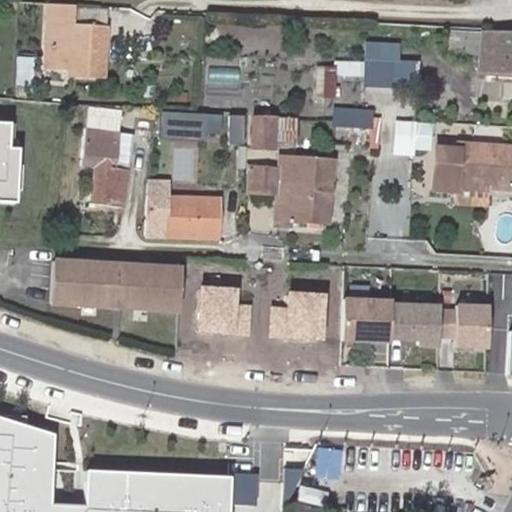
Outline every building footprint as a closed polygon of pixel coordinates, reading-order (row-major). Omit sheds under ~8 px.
[(69,64),(68,75),(100,76),(104,13),(72,11),(45,10),(43,45),(70,46),(69,64)] [(463,53),(479,57),(480,35),(449,33),(446,33),(446,34),(446,49),(463,53)] [(477,80),(511,81),(511,35),(480,34),(480,35),(479,57),(479,59),(479,60),(477,80)] [(405,57),(406,41),(370,38),(366,81),(421,85),(423,59),(405,57)] [(70,46),(43,45),(42,62),(69,64),(70,46)] [(332,67),(332,75),(360,76),(360,67),(332,67)] [(332,73),(317,73),(317,99),(332,99),(332,75),(332,73)] [(336,123),(375,126),(376,107),(338,105),(336,123)] [(82,130),(115,135),(117,114),(84,110),(82,130)] [(266,148),(266,116),(247,116),(248,149),(266,148)] [(196,119),(159,117),(158,135),(195,137),(196,119)] [(240,119),(223,119),(223,146),(239,146),(240,119)] [(287,121),(269,121),(269,137),(287,137),(287,121)] [(6,151),(7,125),(0,124),(0,203),(12,204),(15,152),(6,151)] [(412,159),(414,124),(393,124),(391,158),(412,159)] [(111,170),(115,135),(82,130),(77,166),(91,167),(86,207),(119,210),(123,171),(111,170)] [(448,131),(438,130),(437,139),(447,140),(448,131)] [(128,137),(115,135),(111,170),(123,171),(128,137)] [(470,187),(487,189),(511,189),(511,147),(460,145),(459,150),(437,149),(435,191),(457,192),(457,187),(470,187)] [(274,177),(273,199),(271,218),(273,221),(273,226),(279,226),(280,220),(324,223),(327,161),(275,157),(274,177)] [(243,164),(242,187),(242,192),(253,193),(254,175),(254,164),(243,164)] [(254,175),(253,193),(253,198),(273,199),(274,177),(254,175)] [(144,186),(141,239),(214,243),(217,206),(163,202),(164,188),(144,186)] [(487,198),(487,189),(470,187),(469,197),(487,198)] [(179,270),(50,263),(47,306),(177,312),(179,270)] [(236,291),(197,288),(194,334),(247,338),(249,307),(235,306),(236,291)] [(323,296),(286,294),(286,310),(271,309),(269,340),(321,343),(323,296)] [(341,345),(390,348),(390,339),(392,306),(343,304),(341,345)] [(456,347),(488,348),(490,307),(457,305),(457,310),(456,335),(456,347)] [(440,334),(441,309),(392,306),(390,339),(418,341),(418,346),(439,347),(440,334)] [(457,310),(441,309),(440,334),(456,335),(457,310)] [(50,435),(0,418),(0,511),(223,511),(225,480),(86,474),(84,509),(47,507),(50,435)] [(351,503),(350,511),(376,511),(376,504),(351,503)]
